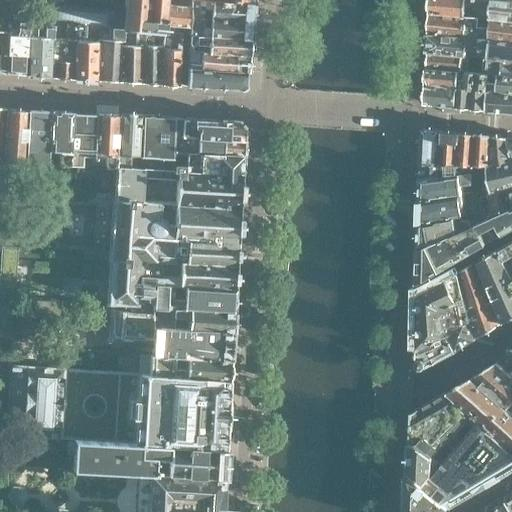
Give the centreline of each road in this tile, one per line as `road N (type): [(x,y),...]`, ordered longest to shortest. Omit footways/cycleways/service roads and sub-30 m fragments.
road 1 (residential): [(265,108),(242,511)]
road 2 (residential): [(392,511),(407,116)]
road 3 (residential): [(0,91),(265,108)]
road 4 (residential): [(407,116),(265,108)]
